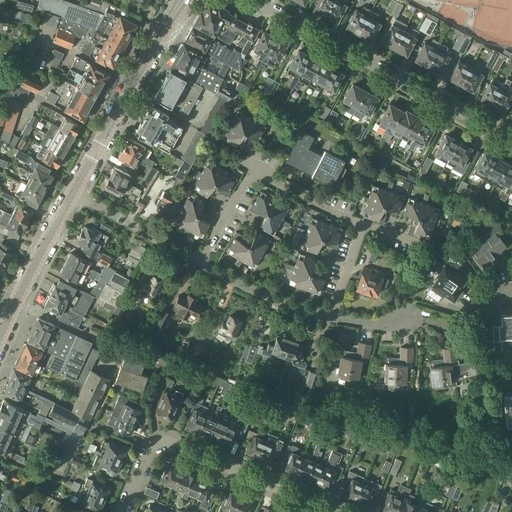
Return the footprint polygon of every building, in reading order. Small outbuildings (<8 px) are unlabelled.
[(117,42),(124,46),(136,25),(126,20),(119,17),(106,12),(109,4),(102,0),(102,1),(99,0),(91,0),(90,4),(83,1),(81,7),(60,0),(40,0),(37,10),(42,12),(43,11),(59,17),(76,23),(86,26),(116,43),(117,42)] [(319,0),(314,9),(326,15),(333,0),(319,0)] [(333,0),(326,15),(337,21),(345,5),(347,0),(333,0)] [(391,0),(385,11),(391,14),(398,0),(391,0)] [(398,0),(391,14),(396,17),(403,5),(402,4),(401,4),(403,0),(398,0)] [(33,5),(27,3),(25,9),(32,11),(33,5)] [(242,36),(248,39),(252,41),(259,29),(252,26),(252,25),(248,22),(247,24),(233,16),(234,16),(227,13),(228,11),(220,7),(214,4),(213,5),(212,5),(208,4),(208,6),(206,5),(202,13),(227,27),(234,31),(236,32),(235,32),(242,36)] [(358,33),(371,10),(364,6),(361,12),(356,9),(347,27),(358,33)] [(371,10),(358,33),(371,40),(380,22),(376,20),(379,14),(371,10)] [(56,27),(59,17),(43,11),(42,12),(39,22),(56,27)] [(194,24),(230,42),(235,32),(236,32),(234,31),(227,27),(202,13),(201,12),(194,24)] [(424,32),(433,16),(428,13),(426,17),(419,29),(424,32)] [(433,16),(424,32),(430,35),(436,22),(437,23),(439,19),(433,16)] [(119,56),(124,46),(117,42),(116,43),(86,26),(76,23),(74,28),(79,30),(76,34),(86,39),(96,45),(110,53),(111,52),(119,56)] [(395,48),(404,30),(392,24),(383,41),(395,48)] [(76,35),(58,28),(52,41),(70,49),(76,35)] [(203,51),(223,62),(230,66),(242,72),(242,65),(241,65),(241,57),(241,52),(234,48),(232,50),(193,28),(186,39),(204,49),(203,51)] [(404,30),(395,48),(406,54),(419,31),(413,28),(410,33),(404,30)] [(452,48),(458,51),(467,34),(456,29),(454,33),(459,35),(452,48)] [(255,66),(259,68),(275,38),(270,35),(271,34),(265,31),(265,32),(264,32),(255,47),(263,52),(255,66)] [(470,36),(467,34),(458,51),(463,54),(470,41),(468,39),(470,36)] [(248,39),(242,36),(237,45),(243,48),(244,48),(248,39)] [(280,41),(275,38),(259,68),(262,70),(267,61),(274,65),(286,44),(285,43),(285,42),(281,40),(280,41)] [(113,66),(119,56),(111,52),(110,53),(96,45),(86,39),(80,50),(91,56),(105,64),(106,62),(113,66)] [(241,52),(241,57),(243,58),(244,57),(252,41),(248,39),(244,48),(243,48),(241,52)] [(428,65),(440,43),(433,39),(430,44),(426,42),(416,59),(428,65)] [(29,43),(27,52),(33,53),(34,54),(36,45),(29,43)] [(176,53),(202,67),(207,57),(182,43),(176,53)] [(440,43),(428,65),(440,72),(450,55),(449,55),(452,51),(447,48),(448,47),(440,43)] [(51,55),(61,59),(64,53),(54,49),(51,55)] [(491,69),(498,56),(500,52),(495,49),(493,53),(492,53),(485,66),(491,69)] [(505,49),(502,53),(502,54),(511,59),(511,50),(511,53),(505,49)] [(292,88),(293,87),(297,79),(300,74),(301,72),(310,57),(304,54),(305,52),(300,50),(299,51),(298,51),(289,68),(290,68),(288,72),(294,76),(290,85),(289,86),(292,88)] [(27,52),(25,51),(22,63),(30,65),(33,53),(27,52)] [(203,86),(202,87),(215,94),(220,84),(223,78),(217,74),(202,67),(176,53),(170,65),(195,78),(194,81),(203,86)] [(70,67),(73,69),(80,72),(103,85),(109,74),(90,64),(90,63),(77,56),(70,67)] [(498,56),(491,69),(497,72),(504,59),(498,56)] [(308,85),(309,84),(312,78),(315,72),(320,62),(319,62),(320,60),(314,57),(314,59),(310,57),(301,72),(300,74),(297,79),(293,87),(298,89),(302,82),(308,85)] [(461,84),(471,66),(459,60),(450,78),(461,84)] [(217,74),(223,78),(230,66),(223,62),(217,74)] [(322,63),(320,62),(315,72),(312,78),(309,84),(316,87),(311,96),(315,98),(319,91),(322,86),(321,86),(329,72),(331,68),(326,66),(327,64),(322,62),(322,63)] [(471,66),(461,84),(473,90),(483,73),(471,66)] [(63,78),(95,96),(97,93),(98,94),(103,85),(80,72),(73,69),(70,67),(67,74),(63,72),(60,77),(63,78)] [(203,86),(194,81),(193,82),(186,78),(186,76),(179,72),(171,67),(154,98),(170,107),(171,106),(187,115),(202,87),(203,86)] [(331,68),(329,72),(321,86),(322,86),(332,92),(342,74),(341,73),(342,72),(336,69),(335,70),(331,68)] [(30,90),(36,93),(41,82),(19,72),(12,95),(27,99),(29,93),(30,90)] [(262,87),(267,90),(274,80),(268,77),(262,87)] [(56,91),(59,93),(60,91),(90,108),(95,99),(93,99),(95,96),(63,78),(56,91)] [(481,99),(492,105),(501,89),(504,84),(493,78),(481,99)] [(501,89),(492,105),(504,111),(511,95),(511,86),(509,85),(511,81),(507,78),(504,84),(501,89)] [(274,94),(280,83),(274,80),(267,90),(274,94)] [(0,82),(0,90),(11,93),(12,85),(0,82)] [(220,84),(215,94),(219,96),(228,101),(234,91),(220,84)] [(353,84),(343,102),(349,105),(346,110),(353,114),(365,91),(364,91),(364,89),(361,87),(359,88),(353,84)] [(83,120),(90,108),(60,91),(59,93),(58,95),(50,91),(46,99),(64,109),(63,109),(83,120)] [(365,91),(353,114),(359,118),(362,113),(368,116),(369,114),(377,98),(371,95),(371,93),(368,91),(366,91),(365,91)] [(27,99),(12,95),(11,100),(10,100),(7,112),(2,127),(0,133),(0,140),(9,144),(21,104),(25,105),(27,99)] [(228,101),(219,96),(200,131),(208,135),(228,101)] [(182,128),(165,118),(168,113),(150,103),(134,133),(169,152),(182,128)] [(378,141),(374,149),(378,151),(384,140),(388,133),(401,110),(396,108),(397,107),(392,104),(391,105),(390,104),(385,114),(384,113),(381,118),(382,119),(378,126),(385,130),(379,141),(378,141)] [(325,106),(319,116),(325,119),(330,109),(325,106)] [(266,126),(254,119),(258,111),(254,109),(250,117),(238,110),(231,122),(227,120),(225,123),(229,126),(222,138),(236,145),(235,147),(240,150),(245,141),(243,141),(247,134),(258,140),(266,126)] [(281,109),(279,113),(286,117),(288,113),(281,109)] [(332,110),(326,120),(332,124),(338,113),(332,110)] [(401,110),(388,133),(389,133),(392,135),(393,134),(400,137),(413,114),(406,111),(405,113),(401,110)] [(413,114),(400,137),(407,141),(409,138),(412,140),(413,140),(422,122),(418,120),(419,117),(413,114)] [(59,127),(74,135),(80,125),(77,123),(68,118),(65,116),(59,127)] [(31,117),(28,123),(34,126),(37,120),(31,117)] [(410,145),(409,147),(413,150),(416,144),(422,148),(425,144),(426,142),(427,143),(429,138),(428,137),(433,128),(432,127),(433,126),(428,123),(427,125),(422,122),(413,140),(412,140),(410,145)] [(368,129),(362,126),(356,137),(355,139),(361,142),(362,140),(363,140),(368,129)] [(68,146),(74,135),(59,127),(53,137),(68,146)] [(197,130),(180,159),(191,165),(208,136),(197,130)] [(336,188),(346,168),(342,166),(344,160),(325,150),(322,155),(308,148),(314,137),(302,131),(286,162),(312,175),(311,176),(331,186),(331,185),(336,188)] [(14,147),(20,137),(15,134),(9,145),(14,147)] [(66,151),(68,146),(53,137),(49,135),(47,139),(51,141),(47,148),(63,156),(65,156),(67,152),(66,151)] [(439,159),(446,162),(458,141),(445,135),(436,152),(434,156),(439,159)] [(130,137),(124,147),(143,158),(144,156),(146,157),(150,150),(147,148),(147,147),(130,137)] [(17,146),(24,150),(27,145),(25,144),(27,141),(22,139),(17,146)] [(458,141),(446,162),(453,166),(452,168),(463,174),(470,161),(465,159),(470,148),(458,141)] [(62,158),(63,156),(47,148),(42,145),(36,156),(56,167),(59,163),(61,162),(63,159),(62,158)] [(143,158),(124,147),(118,157),(136,167),(140,161),(141,160),(146,163),(149,159),(146,157),(144,156),(143,158)] [(16,153),(15,156),(27,163),(31,156),(18,149),(16,153)] [(477,167),(474,173),(481,176),(483,171),(487,173),(495,157),(484,151),(476,167),(477,167)] [(427,156),(418,173),(424,176),(433,160),(427,156)] [(183,180),(191,167),(190,167),(191,165),(180,159),(176,157),(173,162),(180,166),(175,176),(177,177),(183,180)] [(487,173),(484,178),(495,184),(506,163),(495,157),(487,173)] [(209,161),(202,173),(198,170),(196,174),(200,176),(193,188),(207,196),(213,186),(219,190),(219,192),(227,197),(230,192),(229,191),(237,177),(225,170),(229,161),(226,159),(221,168),(209,161)] [(35,169),(32,174),(48,183),(55,171),(34,160),(31,167),(35,169)] [(511,166),(506,163),(495,184),(502,188),(505,183),(509,185),(511,178),(511,166)] [(115,167),(109,177),(125,185),(127,180),(130,182),(133,177),(130,175),(115,167)] [(26,185),(42,194),(48,183),(32,174),(26,185)] [(128,187),(125,185),(109,177),(104,187),(114,192),(113,193),(119,196),(122,191),(124,193),(128,187)] [(177,177),(168,193),(174,197),(183,180),(177,177)] [(505,192),(501,199),(505,201),(508,194),(509,195),(510,192),(511,193),(511,178),(509,185),(505,192)] [(399,211),(404,196),(391,191),(394,182),(390,180),(387,189),(374,185),(369,198),(365,196),(363,200),(368,202),(363,215),(378,220),(377,222),(383,224),(386,215),(385,214),(387,207),(399,211)] [(404,180),(402,186),(403,187),(408,189),(411,182),(404,180)] [(467,183),(462,180),(456,191),(462,194),(467,183)] [(0,188),(0,189),(3,191),(16,198),(17,195),(36,205),(42,194),(26,185),(23,190),(18,188),(15,194),(13,194),(14,192),(1,186),(0,188)] [(135,187),(134,190),(133,192),(139,195),(141,190),(135,187)] [(14,202),(16,198),(3,191),(0,195),(14,202)] [(160,209),(165,211),(166,212),(174,197),(168,193),(164,191),(156,206),(160,209)] [(276,194),(273,199),(262,192),(254,205),(252,204),(249,209),(257,214),(258,213),(265,216),(259,226),(273,234),(280,222),(288,227),(290,224),(282,219),(288,207),(277,201),(279,196),(276,194)] [(429,238),(433,225),(438,227),(439,223),(440,219),(436,218),(439,208),(426,204),(430,195),(426,193),(422,202),(410,198),(404,213),(415,216),(412,224),(411,223),(407,233),(413,235),(414,232),(429,238)] [(176,200),(167,215),(176,220),(175,221),(186,228),(184,232),(188,234),(190,230),(202,237),(210,223),(212,224),(215,219),(206,214),(205,216),(198,212),(201,207),(204,202),(190,194),(184,205),(176,200)] [(142,206),(145,200),(140,197),(136,203),(142,206)] [(18,202),(11,215),(27,222),(33,210),(18,202)] [(495,209),(498,205),(492,202),(488,210),(493,213),(495,209)] [(160,219),(165,211),(160,209),(156,217),(160,219)] [(0,232),(6,234),(9,228),(21,234),(27,222),(11,215),(7,212),(4,218),(4,220),(8,222),(6,226),(0,223),(0,232)] [(455,214),(451,226),(458,228),(459,225),(461,226),(463,217),(455,214)] [(320,242),(328,245),(327,246),(337,249),(339,243),(336,243),(341,228),(329,224),(330,219),(326,217),(325,222),(312,218),(307,230),(299,227),(297,231),(306,234),(302,247),(317,252),(320,242)] [(81,234),(100,244),(104,245),(109,236),(101,232),(101,231),(92,227),(91,229),(85,226),(81,234)] [(493,228),(468,247),(481,264),(506,245),(493,228)] [(244,238),(244,236),(236,231),(233,236),(235,238),(228,251),(239,258),(236,262),(240,264),(243,260),(254,266),(261,255),(269,260),(271,256),(263,251),(270,240),(256,232),(251,241),(244,238)] [(97,248),(100,244),(81,234),(76,241),(83,245),(82,247),(98,255),(96,257),(100,259),(98,261),(105,265),(107,266),(112,258),(104,253),(104,252),(100,250),(97,248)] [(364,246),(370,248),(374,237),(368,235),(364,246)] [(138,263),(145,248),(135,242),(126,258),(138,263)] [(0,258),(7,262),(12,253),(10,252),(12,248),(1,243),(0,245),(0,258)] [(95,278),(99,280),(123,292),(124,290),(129,279),(130,279),(129,279),(125,276),(124,276),(107,267),(107,266),(105,265),(100,273),(92,269),(92,270),(88,268),(91,263),(87,260),(71,252),(65,262),(86,273),(89,275),(88,277),(94,280),(95,278)] [(318,272),(311,269),(315,259),(299,253),(295,266),(286,263),(285,267),(294,270),(289,284),(302,288),(300,292),(304,293),(306,289),(319,294),(324,278),(326,279),(328,273),(319,270),(318,272)] [(439,275),(427,293),(437,301),(442,295),(443,296),(445,293),(453,299),(460,289),(458,288),(465,279),(456,273),(458,271),(457,270),(461,263),(450,256),(437,274),(439,275)] [(81,284),(86,273),(65,262),(60,273),(81,284)] [(371,267),(371,269),(364,267),(357,289),(375,295),(377,288),(384,291),(388,279),(381,277),(383,272),(376,270),(377,269),(371,267)] [(129,268),(125,276),(129,279),(134,271),(129,268)] [(142,301),(145,294),(146,294),(147,296),(151,298),(153,297),(154,295),(162,281),(152,276),(149,283),(145,281),(140,291),(139,290),(136,296),(132,294),(129,300),(139,305),(141,300),(142,301)] [(55,283),(49,295),(85,313),(94,296),(90,294),(59,279),(56,284),(55,283)] [(90,294),(94,296),(98,298),(116,307),(123,292),(99,280),(95,288),(93,287),(90,294)] [(123,292),(116,307),(113,312),(121,316),(129,300),(132,294),(124,290),(123,292)] [(175,304),(173,309),(178,311),(177,313),(186,318),(189,312),(196,316),(201,306),(194,303),(196,298),(188,294),(186,298),(179,295),(175,304)] [(78,327),(85,313),(49,295),(44,305),(58,312),(56,318),(78,327)] [(113,312),(116,307),(98,298),(90,315),(97,319),(102,309),(102,308),(102,307),(106,309),(104,312),(108,314),(104,322),(107,324),(111,316),(110,315),(112,312),(113,312)] [(163,329),(171,313),(162,309),(154,324),(163,329)] [(500,325),(493,326),(493,328),(494,341),(501,341),(511,339),(511,313),(502,315),(503,323),(500,323),(500,325)] [(221,341),(225,337),(232,341),(241,322),(229,316),(226,324),(223,322),(220,329),(218,333),(215,336),(221,341)] [(46,366),(73,379),(84,384),(90,371),(91,369),(101,347),(92,342),(92,341),(77,334),(76,335),(38,317),(27,340),(43,347),(44,350),(52,353),(46,366)] [(89,332),(101,337),(103,331),(91,326),(89,332)] [(275,353),(284,356),(290,340),(278,336),(274,345),(269,344),(267,349),(266,349),(263,348),(263,346),(258,344),(257,346),(250,343),(249,346),(245,344),(241,357),(245,358),(244,361),(252,364),(256,353),(273,359),(275,353)] [(290,340),(284,356),(292,359),(292,360),(292,361),(291,365),(297,367),(296,371),(304,374),(306,370),(305,369),(307,363),(302,362),(305,356),(299,354),(302,344),(290,340)] [(196,342),(193,349),(188,361),(194,364),(196,359),(197,359),(204,346),(196,342)] [(352,352),(351,352),(338,349),(338,350),(345,351),(344,357),(341,356),(337,376),(346,378),(344,386),(354,388),(355,377),(357,377),(361,360),(358,360),(359,356),(368,358),(368,357),(370,345),(359,343),(360,342),(359,342),(356,355),(352,354),(352,353),(352,352)] [(37,362),(42,351),(26,343),(21,355),(44,366),(45,366),(37,362)] [(188,361),(193,349),(187,345),(180,359),(187,362),(188,361)] [(395,359),(395,358),(382,358),(388,359),(388,364),(386,364),(385,385),(396,385),(396,382),(405,382),(406,368),(412,368),(412,361),(412,360),(412,348),(401,348),(401,347),(400,360),(396,360),(396,359),(395,359)] [(455,347),(443,348),(444,358),(431,360),(432,363),(433,366),(430,367),(433,387),(444,385),(443,383),(470,380),(470,375),(467,375),(467,372),(473,368),(473,361),(467,362),(466,353),(462,353),(463,362),(458,363),(458,358),(456,359),(455,347)] [(140,373),(145,360),(126,353),(121,366),(115,382),(142,391),(148,375),(140,373)] [(41,373),(44,366),(21,355),(16,365),(36,376),(37,372),(41,373)] [(158,364),(170,368),(174,370),(176,364),(160,358),(158,364)] [(25,409),(4,399),(4,401),(3,401),(0,407),(0,410),(22,421),(24,422),(26,423),(39,429),(43,419),(67,431),(61,439),(67,442),(68,442),(77,446),(82,435),(90,419),(94,421),(107,396),(102,394),(109,378),(91,369),(90,371),(84,384),(83,386),(83,385),(79,393),(71,410),(80,415),(73,430),(37,413),(36,415),(31,413),(31,412),(25,409)] [(9,380),(25,388),(30,376),(14,369),(9,380)] [(316,373),(309,371),(305,386),(311,388),(316,373)] [(194,372),(191,380),(199,384),(202,375),(194,372)] [(211,376),(205,373),(201,383),(207,385),(211,376)] [(83,386),(84,384),(73,379),(70,383),(76,386),(74,391),(79,393),(83,385),(83,386)] [(223,386),(229,389),(231,383),(228,382),(227,382),(221,379),(220,380),(218,385),(223,386)] [(39,409),(37,413),(73,430),(80,415),(71,410),(25,388),(9,380),(4,392),(39,409)] [(173,419),(184,394),(176,390),(174,396),(164,392),(156,411),(158,412),(157,414),(170,420),(171,418),(173,419)] [(135,422),(140,410),(129,405),(131,399),(120,394),(112,411),(121,415),(135,422)] [(262,395),(257,406),(265,409),(267,403),(269,404),(272,399),(262,395)] [(198,430),(205,415),(209,407),(201,404),(203,399),(199,397),(197,402),(195,401),(190,412),(192,414),(188,424),(193,426),(192,427),(198,430)] [(292,401),(303,405),(305,400),(294,397),(292,401)] [(205,415),(198,430),(210,435),(216,419),(220,412),(222,407),(218,406),(212,418),(205,415)] [(295,406),(291,415),(297,418),(301,408),(295,406)] [(22,421),(0,410),(0,437),(14,444),(17,438),(24,422),(22,421)] [(130,434),(135,422),(121,415),(112,411),(107,424),(114,427),(112,431),(121,435),(123,431),(130,434)] [(308,425),(309,423),(316,426),(319,419),(303,411),(299,421),(308,425)] [(216,419),(210,435),(221,440),(230,418),(230,417),(223,414),(220,412),(216,419)] [(238,422),(230,418),(221,440),(227,443),(227,441),(232,444),(236,434),(241,436),(249,418),(242,414),(238,422)] [(350,428),(348,432),(348,434),(357,438),(360,432),(350,428)] [(362,433),(360,438),(365,441),(368,442),(368,441),(372,432),(371,432),(367,431),(364,430),(364,429),(362,433)] [(251,442),(247,451),(252,453),(251,454),(258,457),(265,440),(259,437),(260,435),(249,430),(245,439),(251,442)] [(32,445),(36,436),(28,432),(24,441),(32,445)] [(280,453),(286,439),(268,432),(265,440),(258,457),(264,460),(264,459),(270,461),(274,451),(280,453)] [(371,441),(379,444),(382,436),(374,433),(371,441)] [(87,438),(82,435),(77,446),(77,447),(82,449),(84,445),(85,443),(87,438)] [(14,444),(0,437),(0,452),(5,454),(23,462),(25,457),(11,451),(14,444)] [(55,445),(64,449),(67,442),(61,439),(59,438),(55,445)] [(101,452),(120,460),(125,449),(109,442),(104,440),(101,448),(103,449),(101,452)] [(312,455),(316,456),(320,446),(321,446),(317,444),(312,455)] [(95,449),(89,446),(84,445),(82,449),(94,454),(95,449)] [(298,448),(292,445),(291,446),(288,445),(284,454),(285,455),(283,460),(287,461),(284,467),(289,470),(289,471),(295,473),(302,457),(295,454),(298,448)] [(324,448),(320,446),(316,456),(319,458),(324,448)] [(115,472),(120,460),(101,452),(99,456),(97,455),(92,466),(98,469),(99,465),(115,472)] [(438,453),(435,461),(443,464),(445,456),(438,453)] [(82,458),(73,454),(70,461),(79,465),(82,458)] [(314,462),(302,457),(295,473),(302,476),(302,477),(306,479),(314,462)] [(387,472),(392,463),(386,460),(381,470),(387,472)] [(314,462),(306,479),(311,481),(311,480),(318,483),(325,467),(314,462)] [(394,463),(389,473),(395,476),(399,465),(394,463)] [(334,478),(337,479),(342,467),(335,464),(335,466),(333,465),(331,469),(325,467),(318,483),(324,486),(324,485),(330,487),(334,478)] [(169,465),(162,481),(173,486),(181,469),(175,466),(174,467),(169,465)] [(181,469),(173,486),(185,491),(192,474),(187,471),(187,472),(181,469)] [(27,484),(32,473),(32,472),(25,470),(20,482),(27,484)] [(355,499),(362,484),(365,477),(350,471),(345,481),(349,483),(344,494),(355,499)] [(17,481),(20,475),(12,472),(10,478),(17,481)] [(182,496),(180,502),(183,503),(186,498),(187,496),(189,493),(196,496),(203,479),(197,476),(192,474),(185,491),(182,496)] [(382,485),(365,477),(362,484),(355,499),(368,505),(370,501),(374,503),(382,485)] [(87,491),(104,498),(106,494),(107,494),(110,489),(108,488),(109,487),(100,483),(100,482),(95,480),(94,481),(92,480),(92,481),(87,478),(84,485),(83,485),(81,489),(87,491)] [(203,479),(196,496),(203,499),(200,506),(208,510),(216,491),(212,489),(214,485),(209,483),(209,481),(203,479)] [(388,511),(389,511),(394,511),(401,498),(403,493),(406,487),(406,486),(400,483),(397,491),(391,488),(389,493),(390,493),(383,509),(383,511),(385,511),(388,511)] [(445,495),(451,498),(456,487),(450,485),(445,495)] [(159,492),(146,486),(144,493),(156,498),(159,492)] [(401,498),(394,511),(407,511),(412,503),(415,496),(409,493),(411,488),(406,486),(406,487),(403,493),(401,498)] [(456,487),(451,498),(457,500),(461,490),(456,487)] [(6,489),(1,501),(7,503),(11,491),(6,489)] [(102,503),(104,498),(87,491),(81,489),(79,493),(81,493),(78,500),(83,502),(82,503),(84,504),(84,505),(89,507),(90,506),(99,510),(99,509),(101,509),(103,504),(102,503)] [(229,491),(222,506),(220,505),(217,511),(233,511),(241,495),(235,492),(234,494),(229,491)] [(241,495),(233,511),(249,511),(250,511),(248,511),(252,501),(247,499),(247,498),(241,495)] [(54,511),(56,511),(62,501),(53,497),(52,498),(55,500),(51,510),(54,511)] [(495,497),(491,504),(488,511),(495,511),(497,507),(500,499),(495,497)] [(31,511),(35,505),(36,503),(31,501),(25,511),(31,511)] [(423,508),(421,511),(434,511),(437,507),(429,503),(429,504),(425,502),(423,508)] [(482,511),(483,511),(488,511),(491,504),(486,502),(482,511)] [(412,503),(407,511),(421,511),(423,508),(412,503)]
